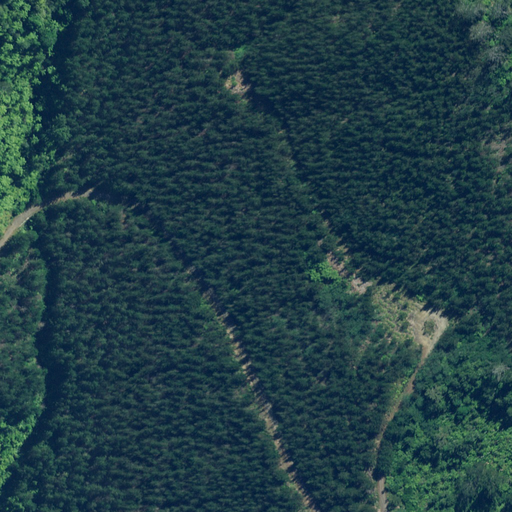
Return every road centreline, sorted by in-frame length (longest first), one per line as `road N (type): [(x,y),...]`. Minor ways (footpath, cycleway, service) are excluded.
road 1 (track): [(318,511),(214,306),(129,197),(80,190),(32,206),(0,251)]
road 2 (track): [(431,317),(442,351),(392,465),(392,511)]
